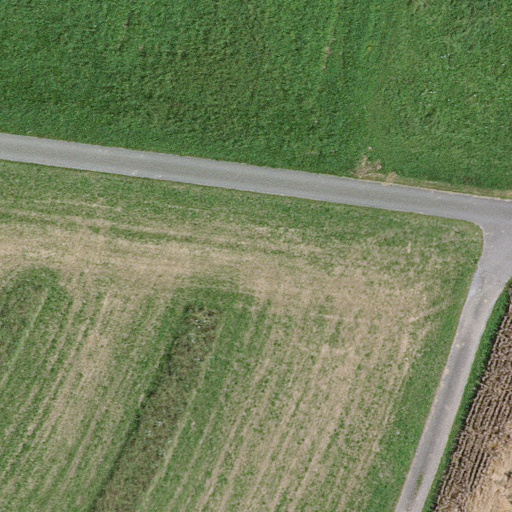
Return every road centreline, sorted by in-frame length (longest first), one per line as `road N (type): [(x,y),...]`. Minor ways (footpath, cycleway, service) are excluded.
road 1 (track): [(0,147),(511,213)]
road 2 (track): [(409,511),(511,240)]
